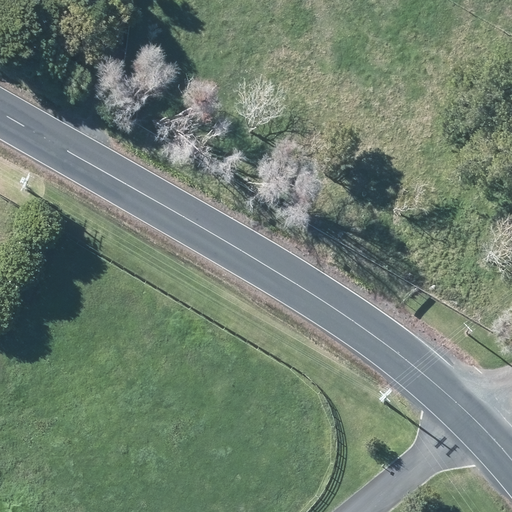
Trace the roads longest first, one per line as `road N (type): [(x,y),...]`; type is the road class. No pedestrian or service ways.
road 1 (tertiary): [(511,461),(446,386),(320,297),(0,110)]
road 2 (unknown): [(467,410),(345,511)]
